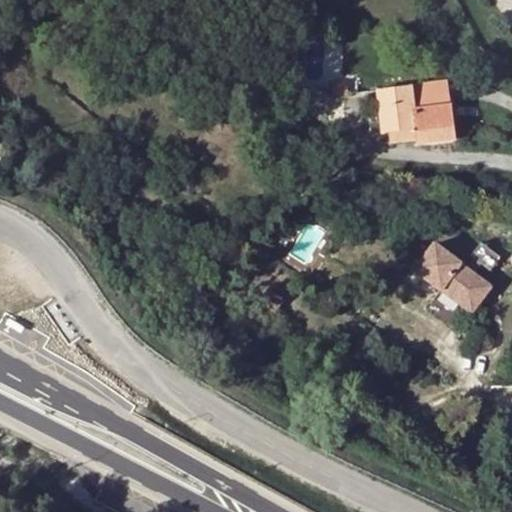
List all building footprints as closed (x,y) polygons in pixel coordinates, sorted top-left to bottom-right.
[(446,83),(409,88),(412,111),(450,106),(446,83)] [(345,84),(330,87),(331,99),(347,97),(345,84)] [(413,128),(415,140),(416,146),(454,141),(450,106),(412,111),(409,88),(377,93),(383,132),(388,132),(413,128)] [(390,143),(415,140),(413,128),(388,132),(390,143)] [(492,288),(435,245),(415,271),(472,315),(492,288)] [(266,287),(258,297),(273,310),(282,300),(266,287)] [(410,302),(396,292),(392,298),(405,308),(410,302)] [(405,308),(392,298),(372,323),(412,355),(437,323),(427,315),(410,302),(405,308)] [(9,319),(5,325),(19,333),(23,327),(9,319)]
